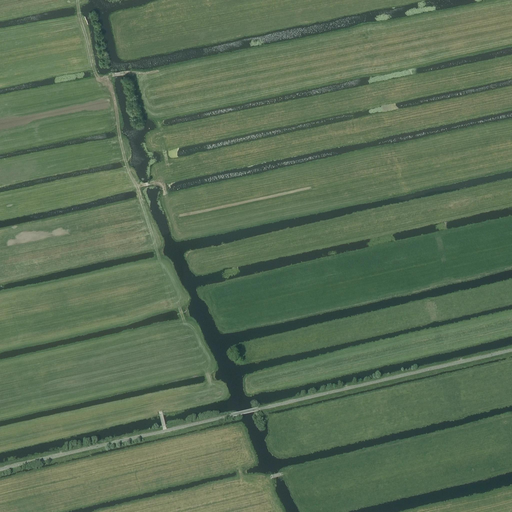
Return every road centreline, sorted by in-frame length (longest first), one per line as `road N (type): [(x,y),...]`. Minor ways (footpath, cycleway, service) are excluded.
road 1 (track): [(77,6),(97,78),(108,77),(124,159),(210,385),(161,412),(165,430)]
road 2 (track): [(108,77),(511,1)]
road 3 (track): [(511,152),(170,207),(163,182),(153,182)]
